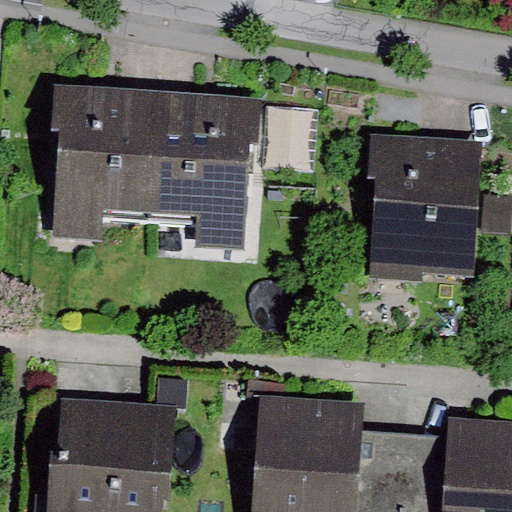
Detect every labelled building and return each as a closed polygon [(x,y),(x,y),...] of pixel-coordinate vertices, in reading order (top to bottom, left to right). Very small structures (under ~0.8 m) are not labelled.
[(164,101),(59,95),(50,241),(105,244),(106,221),(158,224),(164,101)] [(254,105),(164,101),(158,224),(198,227),(197,251),(246,253),(254,105)] [(269,111),(264,171),(314,175),(318,114),(269,111)] [(480,147),(378,140),(369,281),(422,284),(423,277),(471,280),(480,147)] [(189,382),(159,380),(158,405),(187,406),(189,382)] [(364,405),(260,399),(253,511),(358,511),(363,434),(364,405)] [(170,504),(176,409),(64,402),(60,470),(49,469),(46,511),(162,511),(163,504),(170,504)] [(511,511),(511,425),(452,421),(451,438),(446,511),(511,511)] [(446,511),(451,438),(363,434),(358,511),(446,511)]
